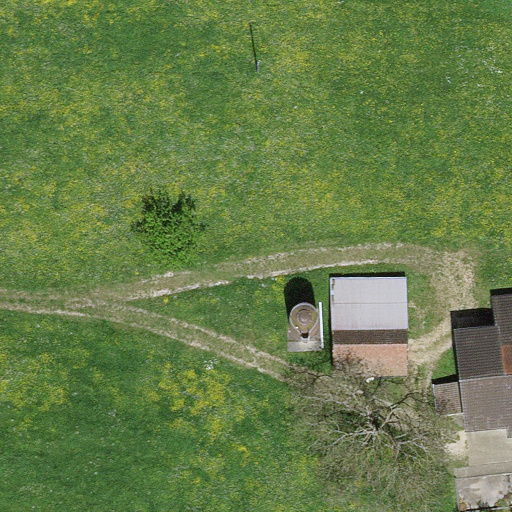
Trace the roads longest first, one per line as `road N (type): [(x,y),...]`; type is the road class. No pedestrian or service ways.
road 1 (track): [(0,296),(92,301),(240,352),(455,450)]
road 2 (track): [(408,251),(284,263),(92,301)]
